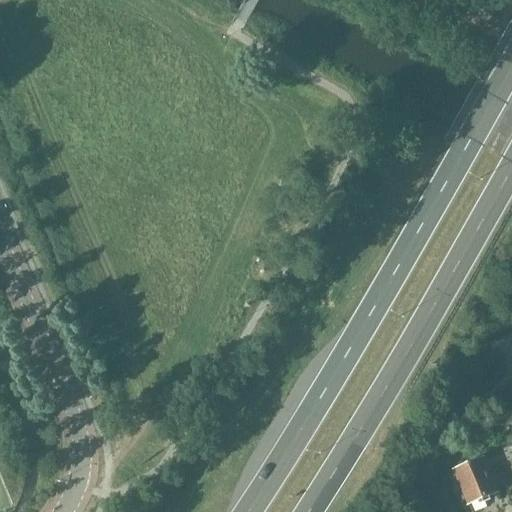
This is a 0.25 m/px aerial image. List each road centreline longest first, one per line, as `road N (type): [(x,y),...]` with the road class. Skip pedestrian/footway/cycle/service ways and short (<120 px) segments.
road 1 (trunk): [(511,66),(249,511)]
road 2 (trunk): [(310,511),(511,168)]
road 3 (unclassified): [(64,511),(80,474),(78,418),(0,233)]
